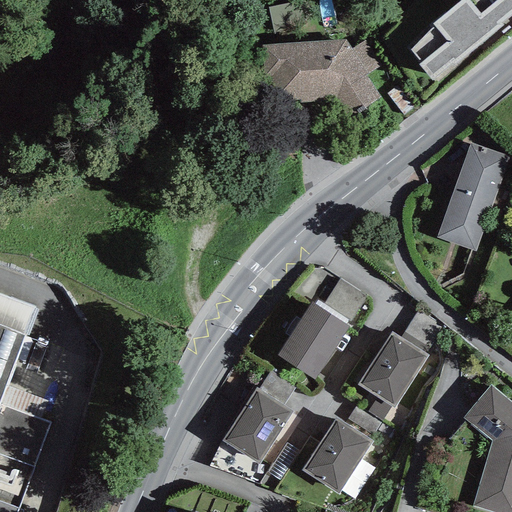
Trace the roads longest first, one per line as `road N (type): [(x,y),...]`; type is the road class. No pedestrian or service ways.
road 1 (tertiary): [(380,169),(255,282),(188,386),(134,511)]
road 2 (residential): [(380,169),(405,279),(511,366)]
road 3 (tertiary): [(511,60),(380,169)]
